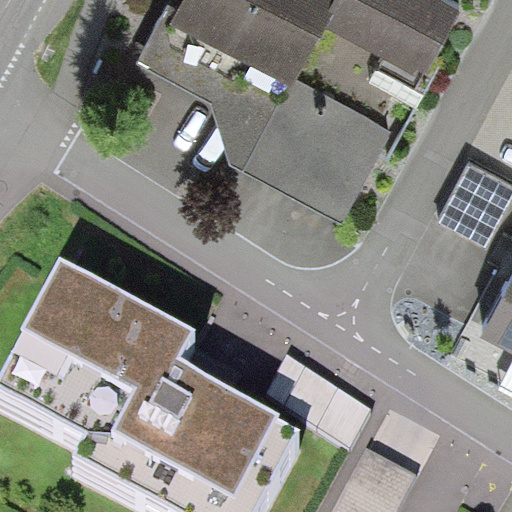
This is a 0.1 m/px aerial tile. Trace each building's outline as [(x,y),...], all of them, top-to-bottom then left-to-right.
[(214,95),(237,161),(342,215),(388,125),(295,77),(324,20),(334,0),(171,0),(142,58),(214,95)] [(334,0),(324,20),(384,51),(369,79),(408,99),(458,0),(334,0)] [(511,196),(511,182),(467,159),(436,217),(486,244),(511,196)] [(511,265),(482,322),(511,338),(511,265)] [(60,290),(0,405),(0,413),(86,457),(74,482),(132,511),(268,511),(301,449),(180,387),(194,358),(60,290)] [(375,409),(289,359),(266,400),(352,450),(375,409)] [(400,511),(418,477),(368,451),(336,511),(400,511)]
